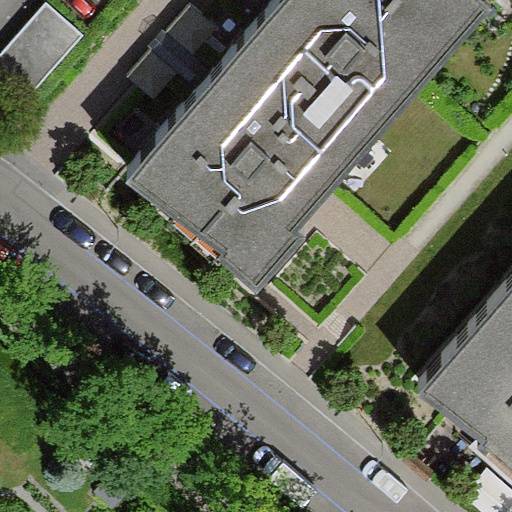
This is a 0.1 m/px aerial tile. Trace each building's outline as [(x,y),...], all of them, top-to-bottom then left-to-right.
[(80,27),(50,0),(39,0),(0,46),(0,76),(20,96),(80,27)] [(274,0),(253,25),(373,129),(486,0),(274,0)] [(221,26),(194,2),(170,30),(197,53),(221,26)] [(253,25),(130,167),(224,236),(220,242),(259,275),(307,220),(300,213),(327,182),(373,129),(253,25)] [(181,71),(154,48),(130,76),(157,99),(181,71)] [(511,274),(421,379),(484,426),(479,432),(511,461),(511,274)]
